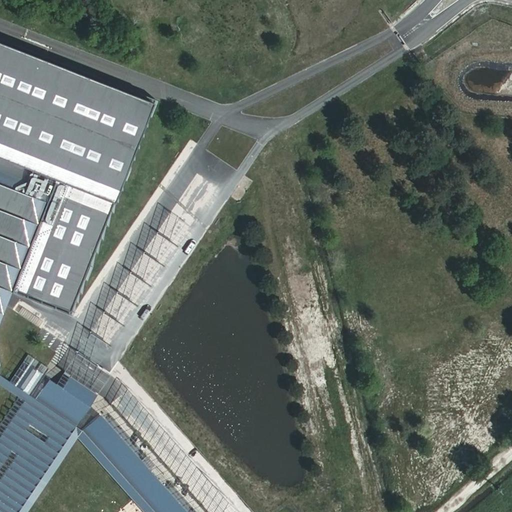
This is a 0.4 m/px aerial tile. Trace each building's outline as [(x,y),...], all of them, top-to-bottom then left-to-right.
[(70,315),(151,109),(0,49),(0,159),(41,175),(48,203),(30,248),(37,277),(21,271),(13,292),(70,315)] [(0,159),(0,367),(2,366),(0,357),(0,325),(13,292),(21,271),(37,277),(30,248),(48,203),(41,175),(0,159)] [(17,385),(31,394),(45,374),(31,364),(17,385)] [(64,388),(50,379),(37,398),(77,426),(98,394),(72,376),(64,388)] [(17,511),(73,431),(26,399),(0,436),(0,511),(17,511)] [(185,511),(101,415),(83,430),(154,511),(185,511)]
